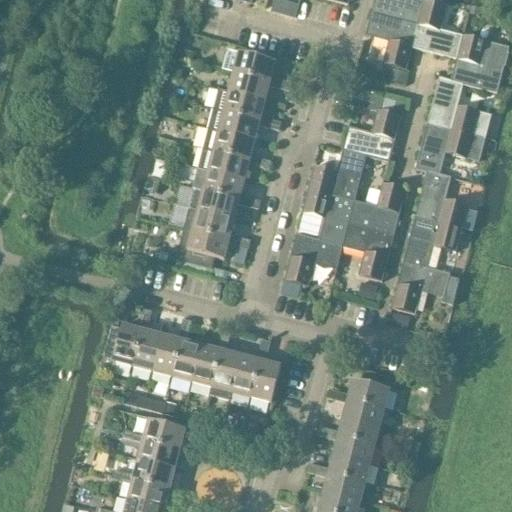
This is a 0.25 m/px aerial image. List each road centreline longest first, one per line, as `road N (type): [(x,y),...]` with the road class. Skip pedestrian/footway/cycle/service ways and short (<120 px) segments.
road 1 (residential): [(247,315),(290,157),(314,133),(328,76),(349,44)]
road 2 (residential): [(259,511),(268,480),(295,473),(330,336)]
road 3 (residential): [(225,40),(230,18),(349,44)]
road 4 (residential): [(130,286),(247,315)]
